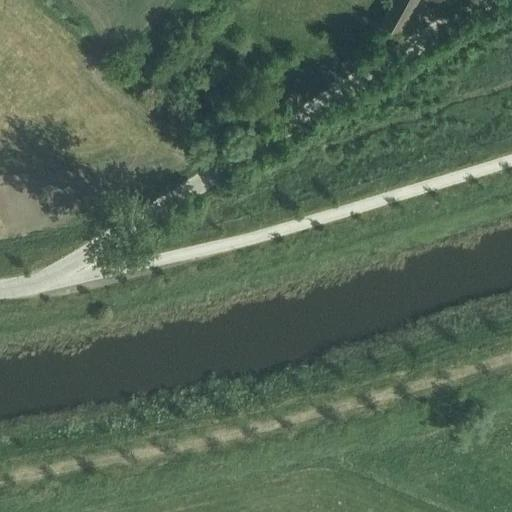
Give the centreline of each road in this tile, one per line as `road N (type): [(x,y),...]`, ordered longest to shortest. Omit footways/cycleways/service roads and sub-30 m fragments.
road 1 (unclassified): [(488,0),(84,253),(62,276)]
road 2 (unclassified): [(62,276),(237,241),(511,159)]
